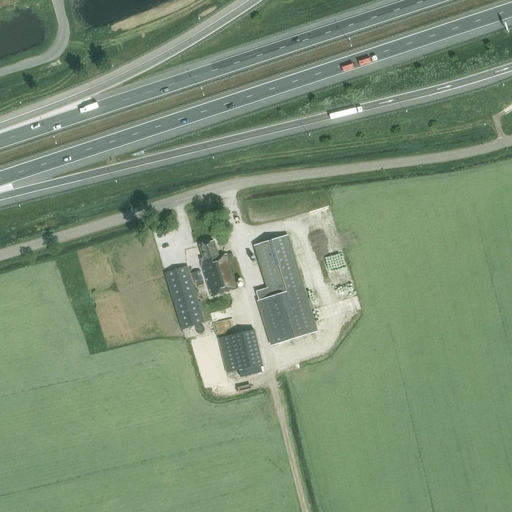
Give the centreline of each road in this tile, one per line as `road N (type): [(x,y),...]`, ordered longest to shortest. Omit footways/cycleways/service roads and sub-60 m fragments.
road 1 (motorway): [(0,178),(511,8)]
road 2 (motorway): [(0,194),(511,66)]
road 3 (tertiary): [(0,255),(247,181),(429,159),(511,140)]
road 4 (motorway): [(426,0),(0,140)]
road 5 (motorway): [(255,0),(130,74),(0,131)]
